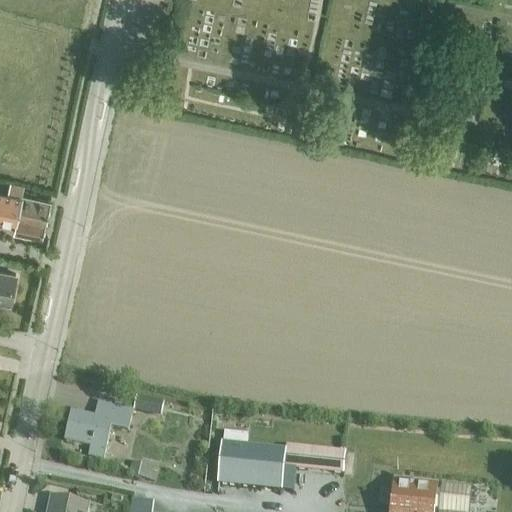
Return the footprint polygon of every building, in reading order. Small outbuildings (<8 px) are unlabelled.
[(0,218),(16,222),(25,224),(23,233),(43,238),(51,201),(22,195),(22,196),(7,193),(0,191),(0,218)] [(0,301),(10,304),(15,274),(0,271),(0,301)] [(110,428),(129,433),(134,413),(99,405),(95,419),(72,414),(65,443),(96,450),(94,459),(103,461),(110,428)] [(286,448),(285,453),(223,446),(219,486),(281,492),(283,468),(344,475),(346,455),(286,448)] [(129,477),(154,483),(158,469),(132,463),(129,477)] [(438,511),(468,511),(472,489),(441,485),(440,493),(435,492),(435,490),(396,485),(393,511),(434,511),(435,511),(438,511)] [(48,511),(87,511),(89,507),(51,498),(48,511)]
